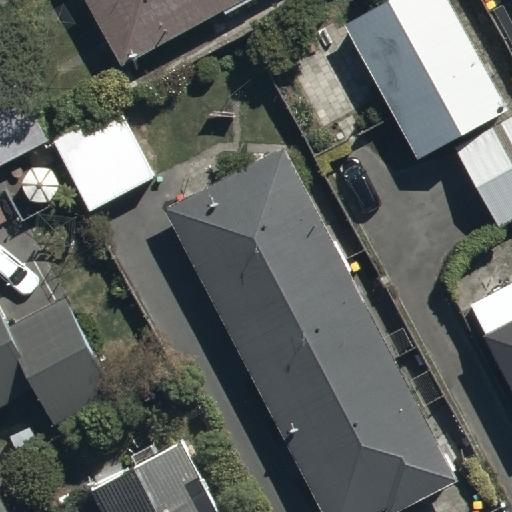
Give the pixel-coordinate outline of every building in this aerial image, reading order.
[(0,0),(0,160),(45,138),(0,50),(0,19),(36,0),(0,0)] [(88,0),(120,63),(222,7),(225,13),(247,0),(88,0)] [(447,0),(379,0),(343,21),(414,156),(506,104),(447,0)] [(53,134),(90,204),(154,171),(117,100),(53,134)] [(511,113),(456,144),(500,225),(511,218),(511,276),(468,301),(483,329),(479,331),(511,391),(511,113)] [(284,143),(163,204),(324,511),(370,511),(384,505),(387,511),(456,477),(451,467),(455,465),(447,448),(442,451),(284,143)] [(0,511),(7,511),(0,498),(0,426),(29,411),(49,444),(112,412),(62,312),(7,342),(0,329),(0,511)] [(215,511),(177,438),(89,485),(103,511),(215,511)]
